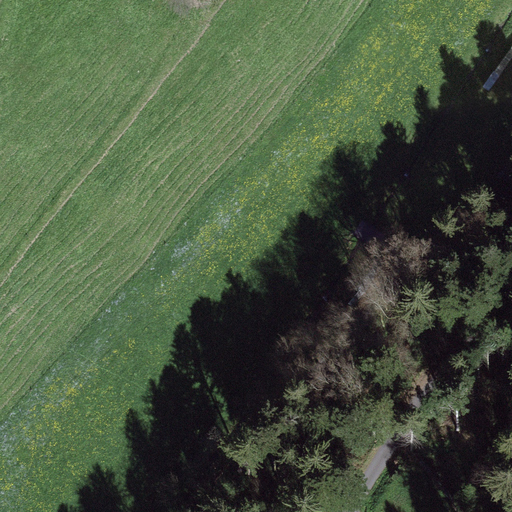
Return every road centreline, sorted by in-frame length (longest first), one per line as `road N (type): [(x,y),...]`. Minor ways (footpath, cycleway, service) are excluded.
road 1 (unclassified): [(203,511),(249,446),(395,283),(511,180)]
road 2 (unclassified): [(349,511),(424,391),(511,300)]
